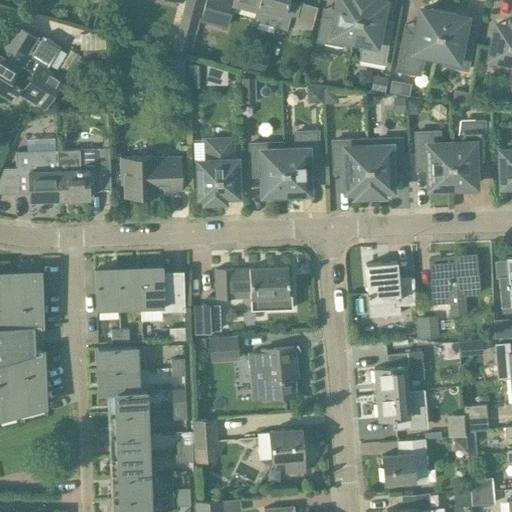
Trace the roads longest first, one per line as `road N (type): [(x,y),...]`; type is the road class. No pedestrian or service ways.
road 1 (residential): [(349,511),(326,230)]
road 2 (residential): [(83,511),(72,237)]
road 3 (residential): [(326,230),(72,237)]
road 4 (residential): [(511,222),(326,230)]
